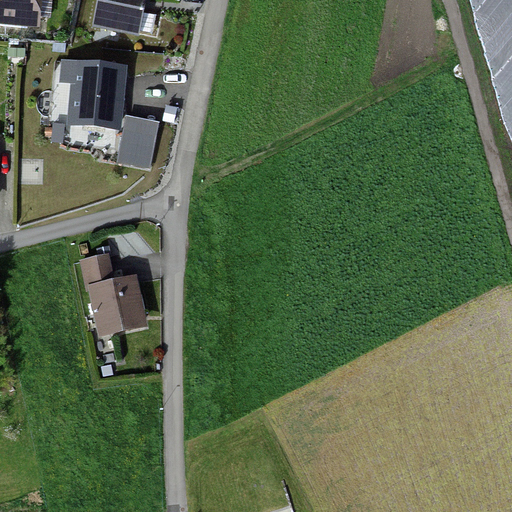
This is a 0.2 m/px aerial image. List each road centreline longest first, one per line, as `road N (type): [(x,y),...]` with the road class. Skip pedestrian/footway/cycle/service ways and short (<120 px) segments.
road 1 (residential): [(176,209),(182,511)]
road 2 (residential): [(221,0),(176,209)]
road 3 (residential): [(176,209),(0,244)]
